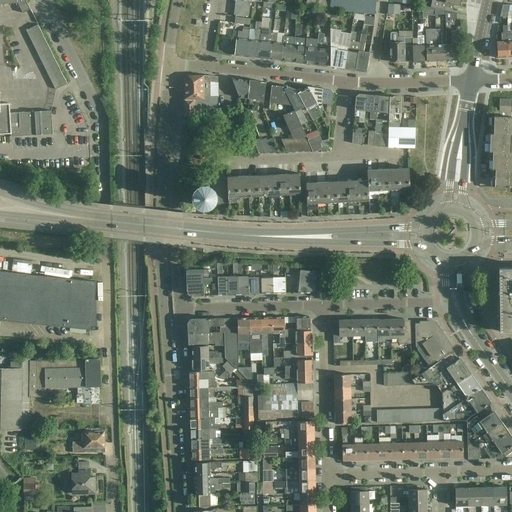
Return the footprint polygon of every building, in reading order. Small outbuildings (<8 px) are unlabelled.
[(0,0),(0,134),(11,134),(11,137),(53,134),(51,111),(11,113),(11,103),(1,104),(0,90),(0,89),(0,4),(18,3),(23,13),(30,10),(25,0),(0,0)] [(235,0),(234,15),(248,17),(251,1),(261,2),(261,0),(235,0)] [(307,0),(305,7),(333,10),(334,0),(307,0)] [(461,0),(432,0),(431,7),(434,8),(445,9),(453,11),(454,5),(460,6),(461,0)] [(503,5),(501,17),(508,18),(509,10),(509,5),(503,5)] [(431,7),(422,7),(423,17),(426,17),(426,14),(435,14),(434,8),(431,7)] [(330,11),(317,10),(316,17),(330,18),(330,11)] [(456,13),(445,11),(445,14),(445,20),(456,19),(456,13)] [(374,18),(365,17),(364,25),(373,26),(374,18)] [(260,35),(257,58),(269,59),(272,33),(273,33),(275,19),(270,19),(269,29),(261,28),(261,30),(261,35),(260,35)] [(272,33),(269,59),(280,61),(282,44),(283,44),(284,36),(284,34),(278,33),(280,20),(275,19),(273,33),(272,33)] [(302,25),(297,24),(295,37),(292,62),(303,63),(306,39),(300,38),(302,25)] [(67,84),(39,26),(27,32),(56,89),(67,84)] [(508,58),(507,33),(507,26),(503,26),(503,33),(501,33),(502,42),(497,42),(497,58),(508,58)] [(249,30),(243,29),(242,31),(238,31),(237,38),(233,38),(232,47),(236,47),(235,55),(246,57),(248,39),(249,30)] [(261,30),(256,29),(254,40),(248,39),(246,57),(257,58),(260,35),(261,35),(261,30)] [(330,29),(330,37),(330,49),(330,67),(344,69),(350,34),(341,32),(341,30),(330,29)] [(442,45),(441,29),(435,29),(435,30),(437,61),(447,61),(446,45),(446,44),(442,45)] [(437,61),(435,30),(430,30),(431,45),(426,45),(426,52),(426,62),(437,61)] [(457,31),(451,31),(452,45),(446,45),(447,61),(458,60),(457,31)] [(356,33),(351,32),(350,34),(344,69),(355,71),(358,52),(360,43),(355,42),(356,33)] [(390,34),(390,62),(413,62),(412,46),(412,37),(398,37),(398,34),(396,32),(392,32),(390,34)] [(424,38),(424,32),(417,32),(417,38),(418,46),(412,46),(413,62),(425,62),(424,38)] [(324,34),(318,33),(318,40),(315,65),(327,66),(328,49),(330,49),(330,37),(324,37),(324,34)] [(361,34),(360,43),(358,52),(355,71),(366,72),(370,48),(368,48),(367,52),(364,51),(366,35),(361,34)] [(295,37),(284,36),(283,44),(282,44),(280,61),(292,62),(295,37)] [(318,40),(306,39),(303,63),(304,63),(304,64),(315,65),(318,40)] [(204,76),(202,76),(188,76),(184,80),(184,117),(192,116),(218,110),(218,96),(210,97),(210,82),(217,83),(218,77),(204,76)] [(250,81),(232,79),(235,88),(239,98),(245,98),(244,104),(249,104),(250,99),(248,98),(250,81)] [(260,82),(250,81),(248,98),(250,99),(249,104),(253,104),(252,111),(257,111),(259,103),(264,103),(266,82),(260,82)] [(283,86),(271,85),(269,109),(275,110),(276,103),(291,105),(283,86)] [(283,86),(291,105),(294,111),(301,126),(307,123),(300,109),(305,106),(296,91),(287,87),(286,86),(283,86)] [(317,103),(308,87),(300,91),(299,89),(296,91),(305,106),(313,121),(319,117),(315,112),(320,110),(317,103)] [(323,89),(308,87),(317,103),(321,104),(323,89)] [(331,91),(323,89),(321,104),(322,104),(327,104),(327,112),(324,112),(326,117),(327,119),(330,120),(333,93),(331,91)] [(359,94),(356,96),(355,110),(360,111),(359,122),(364,123),(365,111),(366,111),(367,95),(359,94)] [(379,96),(367,95),(366,111),(370,112),(370,119),(376,120),(377,120),(379,96)] [(389,97),(379,96),(377,120),(376,120),(376,122),(382,123),(382,120),(388,121),(389,97)] [(388,138),(388,147),(388,148),(408,148),(415,148),(415,128),(400,128),(400,97),(389,97),(388,121),(388,138)] [(301,126),(294,111),(283,115),(293,139),(294,139),(301,139),(307,139),(304,133),(301,126)] [(494,118),(494,126),(511,126),(511,117),(494,117),(492,117),(494,118)] [(511,126),(494,126),(494,134),(511,135),(511,126)] [(363,134),(353,133),(352,143),(362,144),(363,134)] [(382,134),(375,134),(374,145),(388,147),(388,138),(382,137),(382,134)] [(490,135),(490,143),(510,144),(511,136),(511,135),(494,134),(488,134),(488,135),(490,135)] [(324,148),(321,141),(318,136),(308,140),(312,150),(313,153),(321,149),(324,148)] [(266,138),(260,140),(264,153),(265,154),(271,152),(267,140),(266,138)] [(273,138),(267,140),(271,152),(272,154),(277,152),(273,138)] [(259,155),(264,153),(260,140),(260,139),(254,141),(259,155)] [(293,151),(287,139),(281,139),(287,153),(293,151)] [(294,139),(293,139),(287,139),(293,151),(294,153),(299,151),(294,139)] [(306,150),(301,139),(294,139),(299,151),(300,153),(306,150)] [(308,140),(307,139),(301,139),(306,150),(306,153),(312,150),(308,140)] [(511,144),(510,144),(490,143),(490,152),(510,152),(510,144),(511,144)] [(493,153),(492,161),(511,161),(511,152),(510,152),(490,152),(487,152),(487,153),(493,153)] [(511,161),(492,161),(492,170),(511,169),(511,161)] [(410,180),(409,168),(398,169),(399,190),(410,190),(410,180)] [(389,191),(388,169),(378,170),(379,191),(389,191)] [(399,190),(398,169),(388,169),(389,191),(399,190)] [(495,170),(495,178),(511,178),(511,169),(492,170),(490,170),(495,170)] [(379,191),(378,170),(367,170),(368,180),(368,192),(369,192),(379,191)] [(280,196),(279,174),(268,175),(269,196),(280,196)] [(290,195),(289,174),(279,174),(280,196),(290,195)] [(300,195),(299,174),(289,174),(290,195),(300,195)] [(259,197),(258,175),(248,176),(249,197),(259,197)] [(269,196),(268,175),(258,175),(259,197),(269,196)] [(238,198),(237,176),(227,177),(228,198),(238,198)] [(249,197),(248,176),(237,176),(238,198),(249,197)] [(511,178),(495,178),(494,187),(511,187),(511,178)] [(368,192),(368,180),(357,181),(359,202),(369,202),(369,192),(368,192)] [(348,202),(347,181),(337,182),(338,203),(348,202)] [(359,202),(357,181),(347,181),(348,202),(359,202)] [(328,203),(327,182),(316,183),(318,204),(328,203)] [(338,203),(337,182),(327,182),(328,203),(338,203)] [(318,204),(316,183),(306,183),(307,204),(318,204)] [(215,198),(215,197),(215,196),(214,195),(214,194),(214,193),(213,192),(213,191),(212,190),(211,189),(210,188),(209,188),(207,187),(206,187),(204,187),(202,187),(201,187),(200,188),(198,188),(198,189),(197,190),(196,190),(195,192),(195,193),(194,193),(194,194),(194,195),(194,196),(194,197),(194,198),(194,199),(194,200),(195,202),(196,203),(196,204),(197,204),(198,205),(200,206),(202,207),(203,207),(204,207),(205,207),(206,207),(208,207),(209,206),(210,205),(211,205),(212,204),(213,203),(213,202),(214,201),(214,200),(214,199),(215,198)] [(20,266),(39,267),(39,261),(33,261),(33,256),(21,255),(20,266)] [(218,263),(218,278),(218,283),(218,295),(229,295),(228,276),(223,277),(223,273),(222,263),(218,263)] [(239,295),(238,264),(233,264),(233,276),(228,276),(229,295),(239,295)] [(243,264),(238,264),(239,295),(249,294),(249,277),(249,276),(243,276),(243,264)] [(511,331),(511,268),(498,268),(499,332),(511,331)] [(209,278),(209,270),(203,270),(187,270),(187,284),(218,283),(218,278),(209,278)] [(299,270),(299,276),(297,293),(311,293),(314,290),(316,272),(299,270)] [(97,282),(0,271),(0,319),(92,330),(92,326),(97,326),(96,300),(95,300),(97,282)] [(256,277),(249,277),(249,294),(259,294),(259,273),(256,273),(256,277)] [(274,294),(273,277),(261,277),(261,294),(274,294)] [(285,277),(273,277),(274,294),(285,293),(285,277)] [(218,295),(218,283),(187,284),(187,294),(189,296),(204,295),(218,295)] [(273,334),(272,317),(260,318),(261,349),(262,349),(262,355),(268,355),(268,345),(267,334),(273,334)] [(285,329),(284,317),(272,317),(273,334),(279,334),(279,338),(280,344),(278,344),(278,348),(284,348),(285,348),(285,344),(285,337),(285,329)] [(309,317),(291,317),(284,317),(285,329),(296,329),(299,329),(302,329),(312,329),(312,319),(309,317)] [(238,335),(237,318),(190,319),(188,322),(188,333),(209,333),(209,326),(220,326),(220,333),(224,333),(225,346),(225,358),(228,361),(236,368),(238,370),(238,368),(238,339),(238,335)] [(250,339),(249,318),(237,318),(238,335),(238,339),(245,339),(246,349),(251,349),(250,339)] [(261,349),(260,318),(249,318),(250,339),(257,339),(257,349),(261,349)] [(378,340),(378,319),(365,320),(365,336),(365,340),(367,342),(377,341),(378,340)] [(378,319),(378,340),(379,342),(385,342),(386,340),(391,340),(391,319),(378,320),(378,319)] [(404,328),(404,319),(391,319),(391,340),(399,340),(399,343),(400,344),(411,344),(410,328),(404,328)] [(352,336),(352,320),(339,320),(339,322),(339,336),(340,336),(352,336)] [(365,336),(365,320),(352,320),(352,336),(365,336)] [(432,323),(420,323),(415,323),(415,333),(416,347),(430,367),(454,351),(436,326),(435,327),(432,323)] [(299,331),(299,329),(296,329),(285,329),(285,337),(296,336),(296,343),(312,343),(312,331),(302,331),(299,331)] [(220,333),(209,333),(188,333),(189,345),(192,345),(192,347),(208,346),(225,346),(224,333),(220,333)] [(312,355),(312,343),(296,343),(296,344),(285,344),(285,348),(284,348),(284,351),(284,358),(300,358),(300,355),(312,355)] [(208,346),(192,347),(192,359),(218,358),(219,363),(223,363),(223,353),(218,353),(218,352),(216,352),(216,350),(213,350),(213,352),(208,352),(208,346)] [(470,374),(459,359),(454,351),(430,367),(428,368),(412,379),(416,385),(436,385),(442,394),(470,374)] [(30,355),(21,355),(22,369),(21,399),(21,429),(29,429),(29,397),(46,396),(46,388),(77,387),(77,395),(77,403),(83,403),(83,404),(100,404),(99,359),(86,360),(86,359),(85,360),(30,361),(30,355)] [(218,358),(192,359),(193,370),(209,370),(209,365),(219,364),(219,363),(218,358)] [(313,371),(312,360),(302,360),(296,360),(296,366),(285,366),(285,372),(313,371)] [(236,368),(228,361),(222,367),(225,369),(225,370),(225,371),(229,375),(233,372),(236,368)] [(251,367),(238,368),(238,370),(238,371),(239,371),(245,377),(247,380),(251,379),(251,375),(251,369),(251,367)] [(0,368),(0,399),(21,399),(22,369),(0,368)] [(238,370),(236,368),(233,372),(241,380),(245,377),(239,371),(238,371),(238,370)] [(229,375),(225,371),(219,377),(225,380),(229,375)] [(313,383),(313,371),(285,372),(285,378),(296,377),(296,383),(313,383)] [(215,380),(215,372),(193,372),(190,372),(190,381),(215,380)] [(412,373),(406,373),(406,385),(416,385),(412,379),(412,373)] [(480,389),(470,374),(442,394),(442,408),(443,415),(480,389)] [(350,387),(350,375),(334,375),(335,387),(350,387)] [(297,390),(296,383),(264,385),(264,395),(258,395),(259,418),(297,417),(314,417),(313,402),(297,402),(297,396),(297,390)] [(231,391),(231,387),(219,387),(190,388),(190,398),(208,398),(214,398),(214,392),(231,391)] [(248,387),(246,387),(243,387),(237,387),(238,397),(243,397),(243,398),(253,397),(253,390),(248,387)] [(351,399),(350,387),(335,387),(335,399),(351,399)] [(490,403),(480,389),(443,415),(443,421),(465,421),(475,414),(490,403)] [(253,408),(253,397),(243,398),(244,406),(243,407),(243,408),(253,408)] [(208,403),(208,398),(190,398),(191,409),(223,408),(223,402),(208,403)] [(21,399),(0,399),(0,429),(5,429),(21,430),(21,429),(21,399)] [(351,411),(351,399),(335,399),(335,411),(351,411)] [(223,418),(223,408),(191,409),(191,419),(220,418),(223,418)] [(254,416),(253,408),(243,408),(243,418),(244,418),(247,418),(247,417),(254,416)] [(351,423),(351,411),(335,411),(335,424),(351,423)] [(476,416),(473,418),(471,420),(471,422),(467,425),(467,446),(500,423),(493,413),(480,421),(476,416)] [(254,430),(254,416),(247,417),(247,418),(244,418),(244,425),(236,425),(236,429),(244,429),(254,430)] [(39,424),(39,430),(69,429),(69,425),(63,425),(63,417),(56,417),(56,424),(39,424)] [(220,424),(220,418),(191,419),(191,429),(218,428),(222,428),(222,424),(220,424)] [(314,433),(314,421),(298,421),(298,429),(284,429),(277,430),(277,434),(285,434),(284,434),(314,433)] [(508,434),(500,423),(467,446),(468,448),(474,448),(480,448),(476,444),(481,440),(486,447),(494,442),(495,443),(508,434)] [(218,431),(218,428),(191,429),(192,440),(216,439),(216,431),(218,431)] [(254,430),(244,429),(244,439),(254,440),(254,430)] [(85,442),(73,442),(73,453),(85,453),(93,453),(95,453),(105,453),(105,446),(104,446),(104,439),(105,439),(105,435),(104,435),(104,432),(100,432),(100,430),(85,431),(85,432),(84,433),(85,442)] [(443,442),(443,432),(438,432),(438,442),(439,458),(451,458),(450,442),(443,442)] [(314,445),(314,433),(284,434),(285,434),(285,439),(292,439),(292,446),(298,445),(314,445)] [(511,451),(511,440),(508,434),(495,443),(494,442),(486,447),(483,448),(491,459),(502,459),(511,451)] [(221,449),(221,438),(216,439),(192,440),(192,450),(221,449)] [(244,439),(243,439),(243,449),(254,449),(254,440),(244,439)] [(439,458),(438,442),(426,443),(427,458),(439,458)] [(463,442),(450,442),(451,458),(463,457),(463,442)] [(403,459),(402,443),(390,444),(391,459),(403,459)] [(415,459),(414,443),(402,443),(403,459),(415,459)] [(427,458),(426,443),(414,443),(415,459),(427,458)] [(367,460),(366,444),(354,445),(355,460),(367,460)] [(379,460),(378,444),(366,444),(367,460),(379,460)] [(391,459),(390,444),(378,444),(379,460),(391,459)] [(315,457),(314,445),(298,445),(299,452),(285,453),(285,458),(292,457),(299,457),(315,457)] [(355,460),(354,445),(342,445),(343,461),(355,460)] [(221,454),(221,449),(192,450),(192,460),(210,460),(210,455),(221,454)] [(254,449),(243,449),(243,459),(254,459),(254,449)] [(315,469),(315,457),(299,457),(299,469),(315,469)] [(258,472),(258,461),(249,461),(249,472),(258,472)] [(222,462),(204,463),(194,463),(195,475),(210,474),(210,468),(222,468),(222,462)] [(315,481),(315,469),(299,469),(299,476),(286,476),(286,481),(315,481)] [(89,471),(83,471),(79,471),(79,474),(72,474),(73,491),(87,490),(87,493),(95,493),(94,477),(89,477),(89,471)] [(263,471),(263,482),(271,482),(273,482),(273,471),(263,471)] [(258,483),(258,473),(246,473),(246,483),(253,483),(258,483)] [(210,479),(210,474),(195,475),(195,485),(222,484),(230,483),(230,479),(210,479)] [(315,493),(315,481),(286,481),(287,494),(300,493),(315,493)] [(271,490),(271,482),(263,482),(263,490),(271,490)] [(253,484),(253,483),(246,483),(244,483),(244,493),(255,493),(254,484),(253,484)] [(35,494),(35,484),(24,484),(24,494),(35,494)] [(222,489),(222,484),(195,485),(195,495),(215,494),(215,489),(218,489),(222,489)] [(494,505),(493,487),(481,488),(481,506),(494,505)] [(507,505),(506,487),(493,487),(494,505),(507,505)] [(469,506),(468,488),(455,489),(455,506),(469,506)] [(481,506),(481,488),(468,488),(469,506),(481,506)] [(408,490),(409,503),(427,502),(426,489),(424,489),(408,490)] [(351,492),(351,504),(369,504),(368,491),(351,492)] [(217,505),(217,493),(215,494),(195,495),(196,506),(215,505),(217,505)] [(255,504),(255,493),(244,493),(241,493),(241,505),(255,504)] [(316,505),(315,493),(300,493),(300,505),(316,505)] [(426,511),(427,502),(409,503),(408,511),(426,511)]
